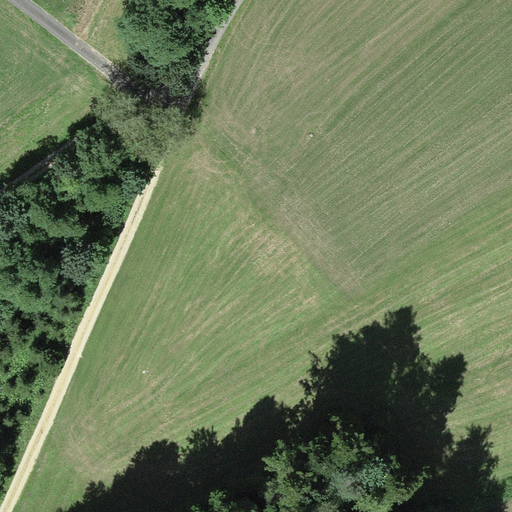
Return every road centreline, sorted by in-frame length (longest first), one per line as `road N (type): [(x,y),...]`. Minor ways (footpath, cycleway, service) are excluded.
road 1 (track): [(180,99),(9,511)]
road 2 (track): [(0,200),(144,96),(180,99)]
road 3 (track): [(13,0),(144,96)]
